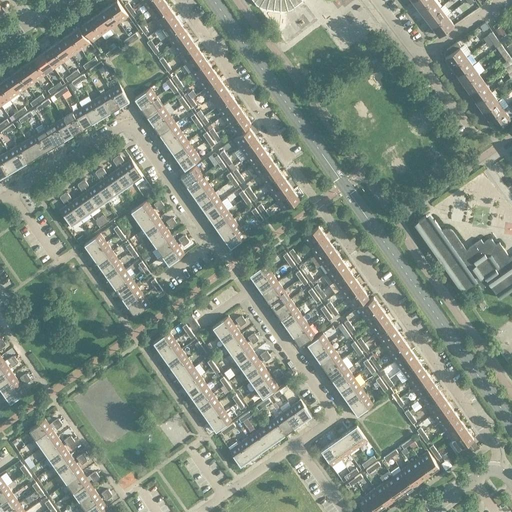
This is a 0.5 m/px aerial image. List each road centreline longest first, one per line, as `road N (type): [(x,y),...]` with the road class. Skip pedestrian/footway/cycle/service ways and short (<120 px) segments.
road 1 (residential): [(296,444),(337,417),(129,119),(8,190)]
road 2 (residential): [(495,469),(495,451),(357,254)]
road 3 (residential): [(289,157),(179,0)]
road 4 (residential): [(503,0),(419,57),(376,0)]
